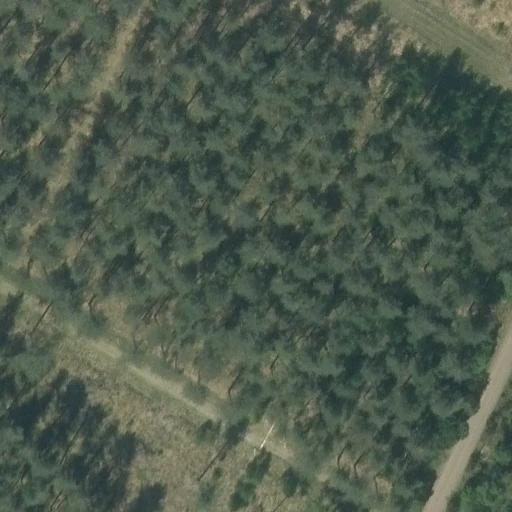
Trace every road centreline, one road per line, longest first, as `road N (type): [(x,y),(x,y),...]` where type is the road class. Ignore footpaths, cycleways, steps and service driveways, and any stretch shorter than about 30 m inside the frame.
road 1 (track): [(0,282),(379,511)]
road 2 (track): [(428,511),(511,336)]
